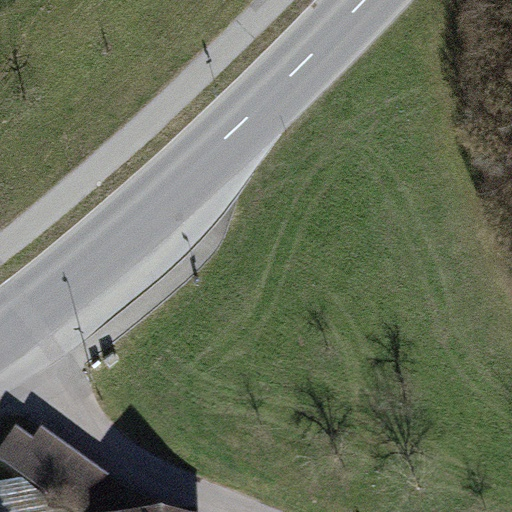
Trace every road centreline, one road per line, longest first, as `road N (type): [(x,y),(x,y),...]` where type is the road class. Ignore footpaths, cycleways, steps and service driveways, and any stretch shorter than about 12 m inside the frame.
road 1 (tertiary): [(0,341),(131,241),(373,0)]
road 2 (unclassified): [(229,511),(117,455),(49,404),(0,345)]
